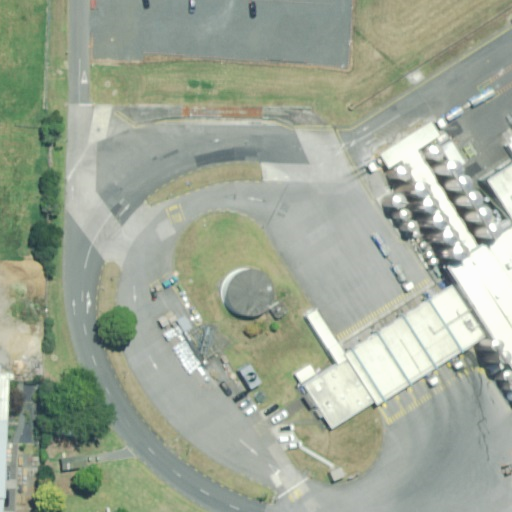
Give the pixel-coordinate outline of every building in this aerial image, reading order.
[(443,157),(443,155),(443,153),(442,150),(440,149),(438,147),(436,147),(433,147),(431,148),(429,150),(428,152),(427,154),(428,157),(429,159),(430,161),(432,162),(435,163),(437,162),(440,161),(441,160),(443,157)] [(455,173),(456,171),(455,168),(454,166),(453,164),(451,163),(448,163),(446,163),(444,164),(442,165),(441,168),(440,170),(440,172),(441,175),(443,176),(445,178),(447,178),(450,178),(452,177),(454,175),(455,173)] [(405,174),(405,172),(405,169),(404,167),(402,165),(400,164),(398,164),(395,164),(393,165),(391,166),(390,169),(389,171),(390,173),(391,176),(392,177),(395,179),(397,179),(399,179),(402,178),(403,176),(405,174)] [(511,165),(487,182),(510,217),(439,262),(511,374),(511,165)] [(415,187),(415,184),(415,182),(414,180),(412,178),(410,177),(408,176),(405,177),(403,178),(401,179),(400,181),(399,184),(400,186),(401,188),(402,190),(405,191),(407,192),(409,192),(412,191),(413,189),(415,187)] [(468,189),(468,186),(468,184),(467,182),(465,180),(463,179),(461,178),(458,178),(456,179),(454,181),(453,183),(453,186),(453,188),(454,190),(456,192),(458,193),(460,194),(463,193),(465,192),(467,191),(468,189)] [(399,200),(400,198),(399,195),(398,193),(397,191),(395,190),(392,190),(390,190),(388,191),(386,193),(385,195),(384,197),(384,200),(385,202),(387,204),(389,205),(392,205),(394,205),(396,204),(398,202),(399,200)] [(425,205),(425,203),(425,200),(424,198),(422,196),(420,195),(418,194),(415,195),(413,196),(411,197),(410,200),(410,202),(410,204),(411,207),(413,208),(415,210),(417,210),(420,210),(422,209),(424,207),(425,205)] [(476,208),(476,205),(476,203),(475,200),(473,199),(471,197),(469,197),(466,197),(464,198),(462,200),(461,202),(461,204),(461,207),(462,209),(463,211),(466,212),(468,213),(470,212),(473,211),(474,210),(476,208)] [(410,212),(410,210),(410,207),(409,205),(407,203),(405,202),(403,202),(400,202),(398,203),(396,205),(395,207),(395,209),(395,212),(396,214),(398,216),(400,217),(402,217),(404,217),(407,216),(409,214),(410,212)] [(433,220),(433,218),(433,215),(432,213),(430,211),(428,210),(426,210),(423,210),(421,211),(419,213),(418,215),(418,217),(418,219),(419,222),(421,224),(423,225),(425,225),(428,225),(430,224),(432,222),(433,220)] [(418,226),(418,224),(418,222),(417,219),(415,218),(413,216),(411,216),(408,216),(406,217),(404,219),(403,221),(402,223),(403,226),(404,228),(405,230),(407,231),(410,231),(412,231),(415,230),(416,229),(418,226)] [(489,227),(490,225),(490,222),(489,220),(487,218),(485,217),(482,216),(480,217),(478,218),(476,219),(475,221),(474,224),(474,226),(476,229),(477,230),(479,232),(482,232),(484,232),(486,231),(488,229),(489,227)] [(445,235),(446,233),(446,230),(445,228),(443,226),(441,225),(438,225),(436,225),(434,226),(432,228),(431,230),(430,232),(431,235),(432,237),(433,239),(435,240),(438,240),(440,240),(442,239),(444,237),(445,235)] [(429,238),(429,236),(429,233),(428,231),(426,229),(424,228),(422,227),(419,228),(417,229),(415,230),(414,232),(413,235),(414,237),(415,240),(416,241),(418,243),(421,243),(423,243),(426,242),(427,240),(429,238)] [(454,249),(454,247),(454,244),(453,242),(451,240),(449,239),(447,239),(444,239),(442,240),(440,242),(439,244),(439,246),(439,248),(440,251),(442,252),(444,254),(446,254),(449,254),(451,253),(453,251),(454,249)] [(437,252),(437,249),(437,247),(436,245),(434,243),(432,242),(430,241),(427,242),(425,243),(423,244),(422,246),(421,249),(422,251),(423,253),(424,255),(427,256),(429,257),(431,257),(434,256),(435,254),(437,252)] [(243,272),(238,274),(235,276),(232,279),(229,282),(228,286),(226,290),(226,294),(226,298),(227,302),(229,306),(231,309),(234,312),(238,315),(241,316),(245,317),(249,318),(253,318),(257,317),(261,315),(264,313),(267,310),(270,306),(272,303),(273,299),(273,295),(273,291),(272,287),(270,283),(268,280),(265,277),(262,274),(258,272),(254,271),(250,271),(246,271),(243,272)] [(427,368),(484,332),(452,282),(395,318),(291,385),(324,434),(427,368)] [(494,353),(494,351),(494,348),(493,346),(491,344),(489,343),(487,342),(484,343),(482,344),(480,345),(479,347),(479,350),(479,352),(480,355),(482,356),(484,358),(486,358),(489,358),(491,357),(493,355),(494,353)] [(511,384),(511,375),(511,374),(509,373),(506,372),(504,372),(501,373),(500,375),(498,377),(498,380),(498,382),(499,384),(501,386),(503,387),(505,388),(508,387),(510,386),(511,385),(511,384)] [(81,455),(62,457),(63,471),(82,469),(81,455)]
